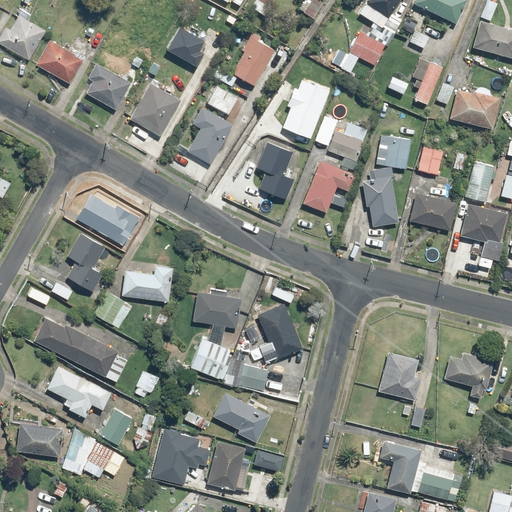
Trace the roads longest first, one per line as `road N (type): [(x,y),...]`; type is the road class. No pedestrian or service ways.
road 1 (residential): [(81,147),(222,223),(355,271)]
road 2 (residential): [(295,511),(355,271)]
road 3 (residential): [(0,290),(81,147)]
road 4 (residential): [(355,271),(511,311)]
